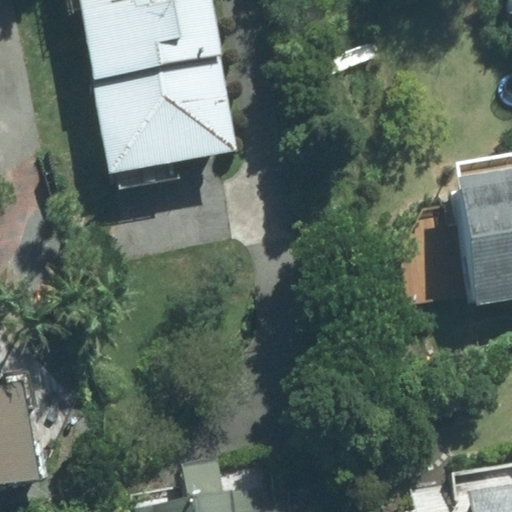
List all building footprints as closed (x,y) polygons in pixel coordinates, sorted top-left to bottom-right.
[(82,0),(110,168),(238,147),(214,0),(82,0)] [(511,165),(463,174),(483,294),(511,289),(511,165)] [(0,478),(42,471),(26,375),(0,379),(0,478)] [(511,511),(511,476),(473,483),(478,511),(511,511)] [(264,482),(139,503),(140,511),(291,511),(289,500),(268,503),(264,482)]
